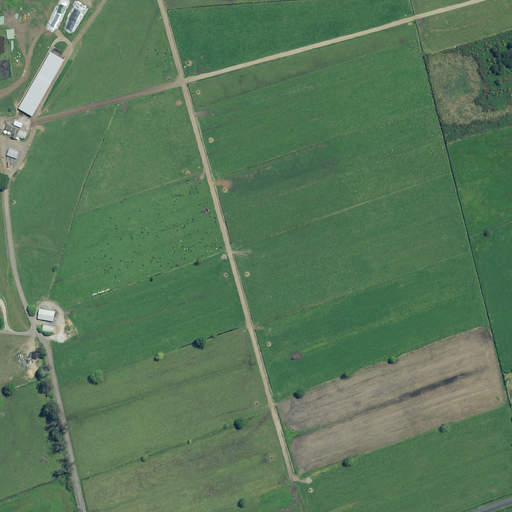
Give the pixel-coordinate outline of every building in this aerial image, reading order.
[(65,60),(51,52),(19,109),(33,117),(65,60)] [(18,134),(17,136),(23,139),(24,137),(25,138),(27,133),(20,130),(18,134)] [(19,152),(9,149),(6,157),(10,159),(10,157),(16,159),(19,152)] [(55,312),(39,309),(38,319),(54,322),(55,312)] [(55,327),(44,325),(43,331),(54,333),(55,327)]
